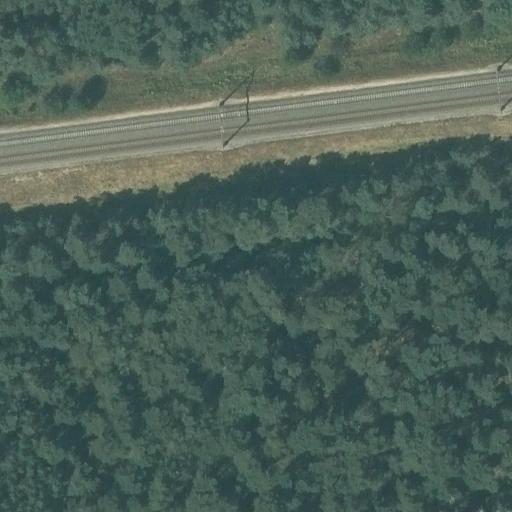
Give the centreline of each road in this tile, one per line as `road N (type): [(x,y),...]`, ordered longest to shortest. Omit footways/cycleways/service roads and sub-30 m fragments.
road 1 (track): [(511,147),(0,224)]
road 2 (track): [(0,293),(511,222)]
